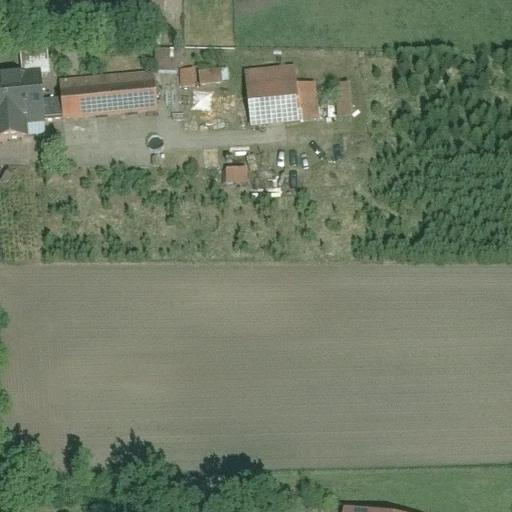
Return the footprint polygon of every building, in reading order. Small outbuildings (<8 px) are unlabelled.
[(166,0),(66,0),(63,13),(90,20),(94,0),(123,0),(122,3),(164,13),(166,0)] [(152,52),(152,73),(178,73),(178,52),(152,52)] [(292,62),(242,69),(251,135),(301,128),(292,62)] [(194,88),(196,73),(180,71),(178,86),(194,88)] [(223,86),(224,72),(197,71),(197,86),(223,86)] [(155,74),(59,83),(62,122),(158,113),(155,74)] [(39,77),(0,80),(0,143),(23,142),(22,128),(44,126),(39,77)] [(348,119),(347,90),(316,91),(318,120),(348,119)] [(222,171),(222,187),(246,187),(246,171),(222,171)]
